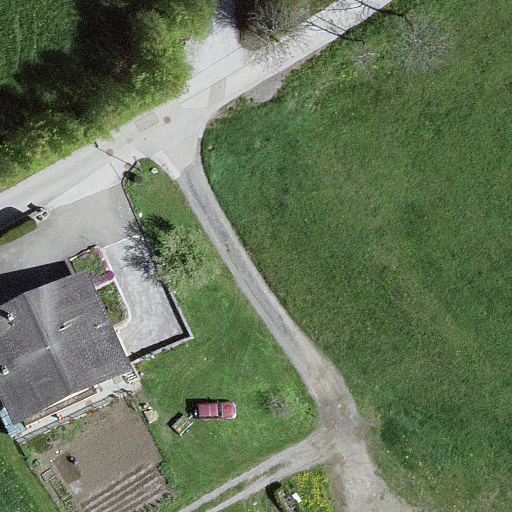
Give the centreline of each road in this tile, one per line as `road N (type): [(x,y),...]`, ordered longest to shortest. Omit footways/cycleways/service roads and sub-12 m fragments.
road 1 (unclassified): [(156,141),(274,327),(374,511)]
road 2 (unclassified): [(156,141),(381,0)]
road 3 (unclassified): [(0,210),(156,141)]
